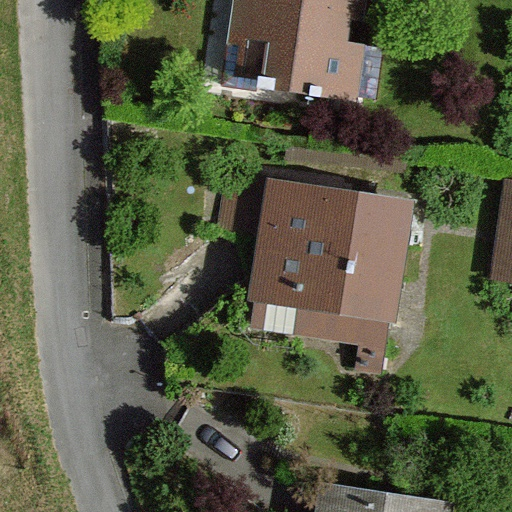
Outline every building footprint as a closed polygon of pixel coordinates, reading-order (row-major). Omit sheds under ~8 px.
[(323,95),(338,98),(347,44),(349,22),(363,23),(366,0),(249,0),(241,43),(231,41),(224,84),(258,91),(275,94),(276,88),(306,92),(307,98),(323,99),(323,95)] [(367,47),(347,44),(338,98),(357,101),(367,47)] [(273,230),(279,231),(283,194),(270,192),(271,180),(230,173),(222,223),(273,230)] [(273,230),(266,281),(302,287),(299,301),(349,308),(351,295),(387,300),(402,213),(283,194),(279,231),(273,230)] [(263,294),(299,301),(302,287),(266,281),(263,294)] [(351,295),(349,308),(384,314),(387,300),(351,295)] [(384,314),(349,308),(299,301),(295,329),(379,344),(384,314)] [(416,511),(333,496),(330,511),(416,511)]
